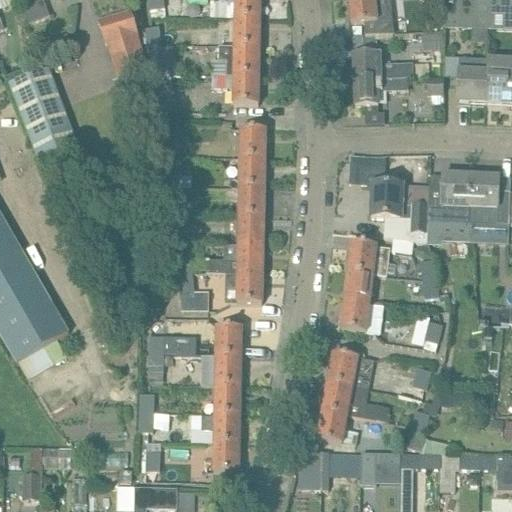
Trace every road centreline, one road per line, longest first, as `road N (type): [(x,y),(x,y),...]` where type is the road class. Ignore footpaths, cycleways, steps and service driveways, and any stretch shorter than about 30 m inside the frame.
road 1 (residential): [(265,511),(306,285),(313,146)]
road 2 (residential): [(511,143),(313,146)]
road 3 (residential): [(313,146),(307,0)]
